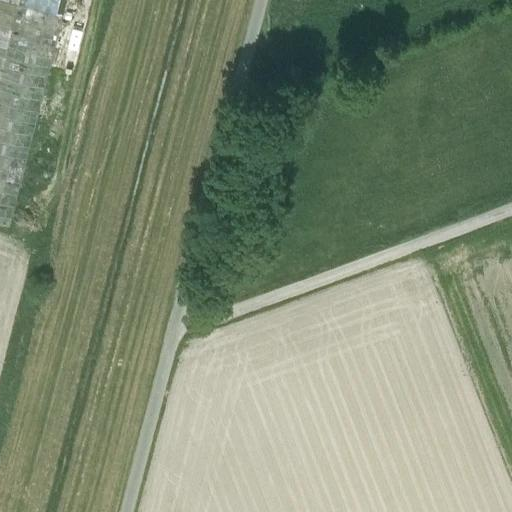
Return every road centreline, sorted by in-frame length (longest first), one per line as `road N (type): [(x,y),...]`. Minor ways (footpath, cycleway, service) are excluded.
road 1 (unclassified): [(126,511),(262,0)]
road 2 (track): [(173,333),(511,209)]
